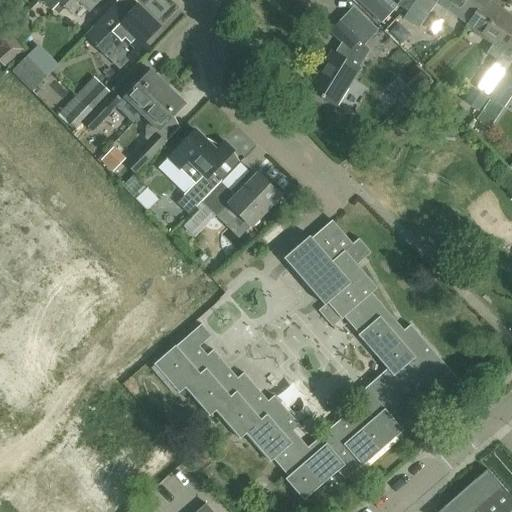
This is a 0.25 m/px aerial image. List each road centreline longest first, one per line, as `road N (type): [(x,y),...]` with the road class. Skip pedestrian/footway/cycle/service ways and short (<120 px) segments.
road 1 (residential): [(339,202),(221,94),(203,0)]
road 2 (residential): [(389,511),(493,423)]
